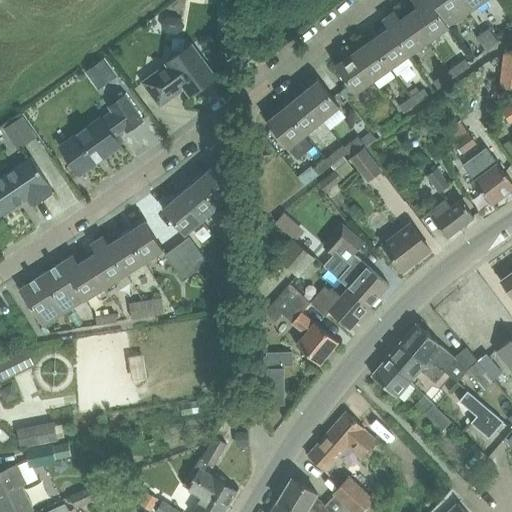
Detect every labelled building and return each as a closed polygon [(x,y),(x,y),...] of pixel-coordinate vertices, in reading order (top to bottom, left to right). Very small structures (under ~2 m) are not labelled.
[(449,27),(429,0),(411,0),(417,8),(409,14),(432,46),(441,39),(438,35),(449,27)] [(459,0),(429,0),(449,27),(469,13),(459,0)] [(459,0),(469,13),(487,0),(459,0)] [(382,20),(388,28),(408,56),(419,48),(422,52),(432,46),(409,14),(401,19),(395,11),(382,20)] [(408,56),(388,28),(375,37),(374,36),(370,39),(391,68),(408,56)] [(483,34),(492,46),(498,41),(489,30),(483,34)] [(492,46),(483,34),(477,39),(486,51),(492,46)] [(367,43),(353,53),(373,80),(391,68),(370,39),(366,41),(367,43)] [(216,77),(195,49),(182,58),(179,54),(166,63),(167,64),(143,82),(160,106),(184,88),(190,96),(216,77)] [(355,93),(373,80),(353,53),(340,62),(338,61),(334,64),(346,80),(355,93)] [(511,56),(506,56),(502,87),(511,88),(511,56)] [(86,71),(98,89),(117,75),(105,58),(86,71)] [(465,59),(449,70),(454,77),(470,66),(465,59)] [(438,88),(454,77),(449,70),(433,82),(438,88)] [(301,94),(322,120),(340,106),(317,78),(313,82),(314,83),(301,94)] [(424,88),(420,91),(416,86),(408,91),(412,97),(416,103),(429,95),(424,88)] [(283,106),(306,134),(322,120),(301,94),(288,105),(287,103),(283,106)] [(130,104),(123,95),(108,106),(111,111),(102,118),(101,115),(60,145),(68,158),(80,174),(121,145),(114,135),(125,127),(127,131),(142,120),(130,104)] [(403,112),(416,103),(412,97),(399,106),(403,112)] [(306,134),(283,106),(280,109),(281,110),(266,122),(267,123),(268,122),(288,147),(287,148),(287,149),(306,134)] [(511,106),(503,112),(510,123),(511,121),(511,106)] [(3,128),(18,150),(36,137),(23,116),(3,128)] [(383,135),(396,125),(391,119),(379,128),(383,135)] [(477,143),(460,121),(446,132),(463,154),(477,143)] [(359,136),(345,147),(348,152),(349,154),(364,143),(366,145),(376,139),(370,132),(361,139),(359,136)] [(393,132),(384,138),(388,143),(396,138),(393,132)] [(348,152),(345,147),(343,145),(331,155),(336,161),(343,156),(348,152)] [(364,147),(350,158),(368,182),(382,171),(364,147)] [(486,147),(462,164),(474,181),(480,188),(492,204),(511,188),(511,181),(503,170),(498,163),(486,147)] [(0,216),(27,198),(33,206),(54,192),(48,184),(49,184),(31,157),(0,177),(0,216)] [(319,175),(331,165),(326,159),(314,169),(319,175)] [(311,164),(295,173),(302,185),(317,176),(311,164)] [(195,179),(218,207),(236,191),(236,190),(234,191),(214,167),(215,166),(214,165),(200,178),(199,176),(195,179)] [(450,185),(437,168),(427,176),(439,193),(450,185)] [(326,192),(342,179),(336,171),(320,184),(326,192)] [(193,183),(180,194),(202,220),(218,207),(195,179),(192,182),(193,183)] [(202,220),(180,194),(167,205),(166,204),(162,207),(185,235),(202,220)] [(428,212),(435,222),(447,237),(474,217),(460,199),(451,206),(445,199),(428,212)] [(276,222),(295,239),(301,233),(282,215),(276,222)] [(230,217),(230,232),(238,232),(238,217),(230,217)] [(125,231),(145,262),(165,249),(164,248),(163,249),(146,222),(147,221),(146,220),(131,230),(129,229),(125,231)] [(342,246),(353,255),(364,243),(343,224),(323,246),(333,255),(342,246)] [(431,250),(417,232),(412,225),(402,233),(384,246),(403,271),(431,250)] [(263,250),(274,250),(273,230),(262,231),(263,250)] [(123,235),(109,244),(127,273),(145,262),(125,231),(122,234),(123,235)] [(238,232),(230,232),(231,248),(239,247),(238,232)] [(96,252),(87,258),(108,291),(117,285),(115,281),(127,273),(109,244),(103,236),(91,244),(96,252)] [(189,236),(177,245),(196,271),(208,262),(189,236)] [(298,275),(314,258),(293,239),(278,257),(298,275)] [(184,280),(196,271),(177,245),(165,254),(184,280)] [(72,255),(62,262),(86,299),(96,292),(99,297),(108,291),(87,258),(78,264),(72,255)] [(348,288),(369,306),(389,284),(368,265),(357,256),(344,270),(349,273),(355,280),(348,288)] [(62,262),(41,276),(64,313),(86,299),(62,262)] [(511,272),(500,280),(511,297),(511,272)] [(43,326),(64,313),(41,276),(19,289),(43,326)] [(290,284),(265,313),(276,321),(283,314),(306,334),(296,344),(320,364),(338,342),(315,322),(314,322),(302,312),(311,302),(290,284)] [(369,306),(348,288),(341,296),(332,288),(330,291),(325,287),(311,302),(325,314),(329,310),(350,328),(369,306)] [(129,304),(132,319),(164,313),(162,298),(129,304)] [(96,317),(97,325),(117,321),(116,313),(96,317)] [(416,323),(401,341),(416,354),(419,351),(430,361),(431,359),(446,372),(457,359),(416,323)] [(511,337),(496,351),(509,366),(511,370),(511,392),(507,397),(511,402),(511,337)] [(403,375),(410,381),(420,369),(436,383),(446,372),(431,359),(430,361),(419,351),(416,354),(401,341),(388,356),(406,372),(403,375)] [(26,348),(0,360),(0,378),(33,363),(26,348)] [(142,352),(128,353),(130,378),(144,376),(142,352)] [(292,353),(266,353),(267,367),(293,367),(292,353)] [(487,354),(478,361),(494,380),(502,373),(487,354)] [(397,396),(410,381),(403,375),(406,372),(388,356),(372,374),(397,396)] [(468,370),(483,388),(494,380),(478,361),(468,370)] [(471,422),(489,438),(504,421),(468,390),(459,400),(477,415),(471,422)] [(435,405),(426,396),(417,405),(426,414),(435,405)] [(265,439),(281,440),(282,402),(265,401),(265,439)] [(435,405),(426,414),(443,431),(452,422),(435,405)] [(326,471),(349,446),(360,457),(377,440),(365,429),(365,428),(346,411),(308,454),(326,471)] [(52,422),(16,429),(19,446),(55,440),(55,438),(57,437),(55,427),(53,427),(52,422)] [(247,432),(237,432),(238,444),(248,444),(247,432)] [(200,459),(190,475),(208,487),(205,492),(228,506),(239,488),(238,488),(237,490),(204,470),(208,463),(213,466),(227,443),(215,436),(204,455),(203,454),(200,459)] [(55,463),(52,445),(28,449),(29,461),(18,465),(0,473),(0,511),(26,511),(34,508),(23,485),(38,478),(32,467),(55,463)] [(131,459),(115,465),(119,475),(135,469),(131,459)] [(224,511),(228,506),(205,492),(208,487),(190,475),(189,474),(182,485),(202,496),(192,511),(224,511)] [(332,494),(334,495),(352,511),(361,511),(374,499),(350,475),(332,494)] [(316,497),(319,494),(292,477),(278,501),(295,511),(307,511),(309,509),(312,511),(352,511),(334,495),(325,505),(322,500),(316,497)] [(75,509),(95,500),(90,487),(70,496),(75,509)] [(151,511),(158,499),(147,493),(144,497),(140,494),(137,499),(142,501),(140,505),(151,511)] [(181,511),(162,500),(154,511),(181,511)] [(295,511),(278,501),(271,511),(295,511)] [(465,511),(457,503),(447,511),(465,511)]
